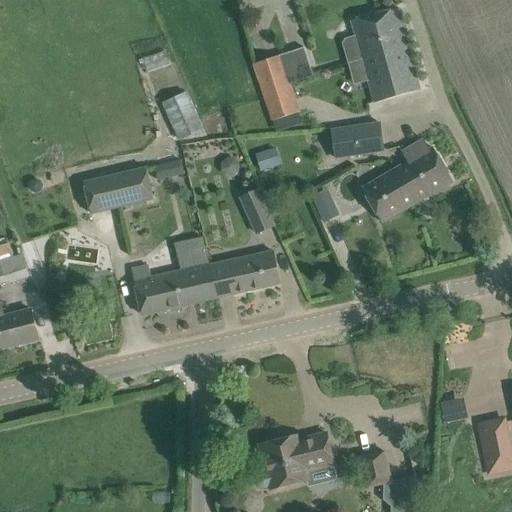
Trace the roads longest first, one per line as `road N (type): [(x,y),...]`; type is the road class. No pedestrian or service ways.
road 1 (unclassified): [(200,349),(511,279)]
road 2 (unclassified): [(511,264),(441,106),(410,0)]
road 3 (unclassified): [(0,394),(200,349)]
road 4 (unclassified): [(197,511),(200,349)]
